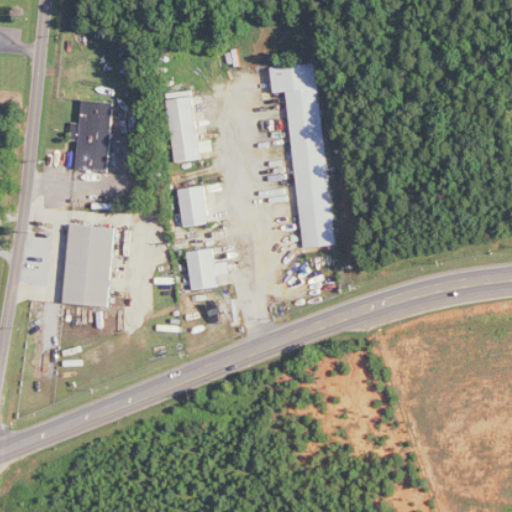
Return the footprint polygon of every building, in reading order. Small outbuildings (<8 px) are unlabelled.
[(305,248),(336,245),(321,63),(275,67),(277,93),(292,92),(305,248)] [(203,160),(196,97),(170,100),(178,163),(203,160)] [(116,103),(85,101),(84,123),(75,123),(74,140),(81,141),(80,169),(112,171),(116,103)] [(187,227),(212,224),(207,186),(182,189),(187,227)] [(117,228),(72,225),(67,304),(112,307),(117,228)] [(192,251),(195,290),(220,288),(217,249),(192,251)]
